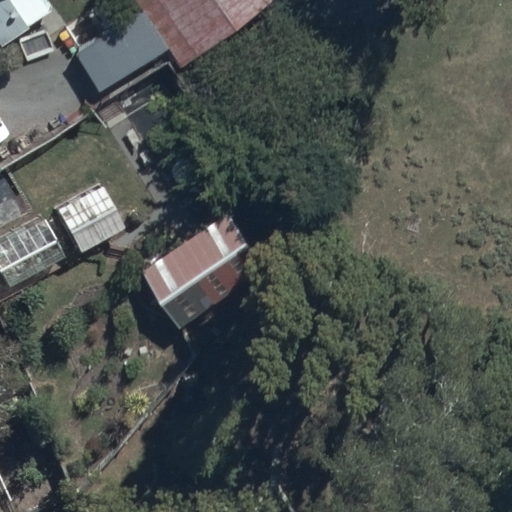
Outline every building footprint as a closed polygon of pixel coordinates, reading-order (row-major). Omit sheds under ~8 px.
[(0,0),(0,49),(56,12),(48,0),(0,0)] [(135,0),(183,67),(277,0),(135,0)] [(250,173),(220,193),(277,283),(308,264),(250,173)] [(99,186),(51,212),(75,256),(123,230),(99,186)] [(227,217),(142,273),(180,333),(266,277),(227,217)] [(37,223),(0,239),(0,289),(2,294),(58,270),(37,223)]
